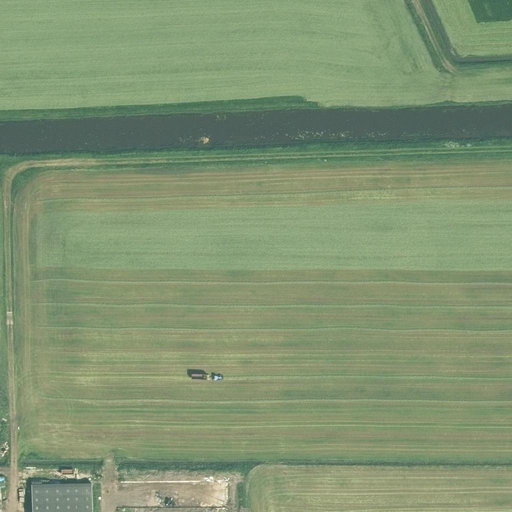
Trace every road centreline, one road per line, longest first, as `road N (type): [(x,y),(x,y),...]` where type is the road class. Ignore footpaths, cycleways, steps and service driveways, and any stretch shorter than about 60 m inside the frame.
road 1 (track): [(11,511),(14,167),(511,149)]
road 2 (track): [(511,75),(455,74),(414,0)]
